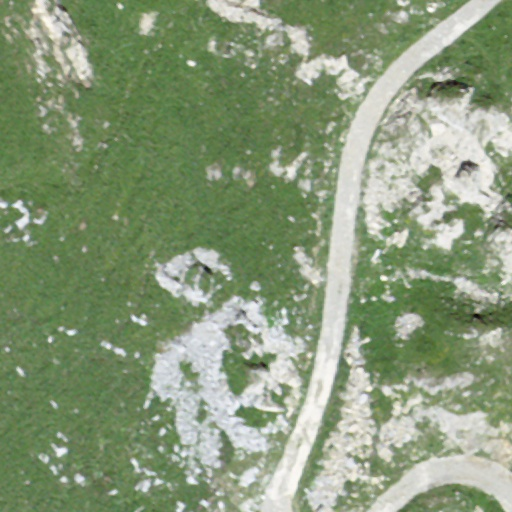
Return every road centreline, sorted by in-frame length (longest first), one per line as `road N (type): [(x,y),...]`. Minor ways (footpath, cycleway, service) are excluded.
road 1 (track): [(488,0),(412,60),(368,111),(350,181),(331,348),(278,511)]
road 2 (track): [(383,511),(418,478),(443,469),(479,472),(511,496)]
